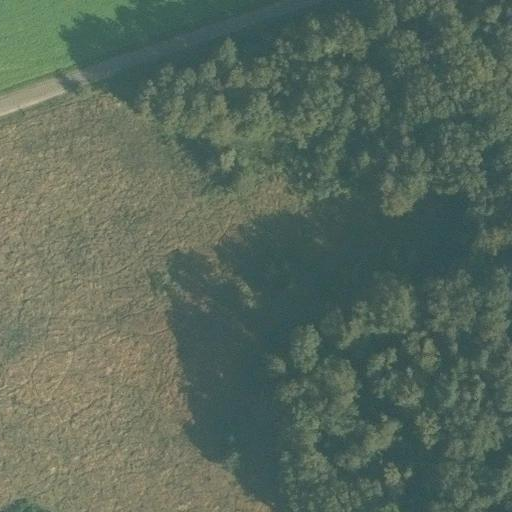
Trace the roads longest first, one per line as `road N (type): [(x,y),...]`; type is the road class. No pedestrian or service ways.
road 1 (unclassified): [(0,121),(341,0)]
road 2 (track): [(394,0),(511,228)]
